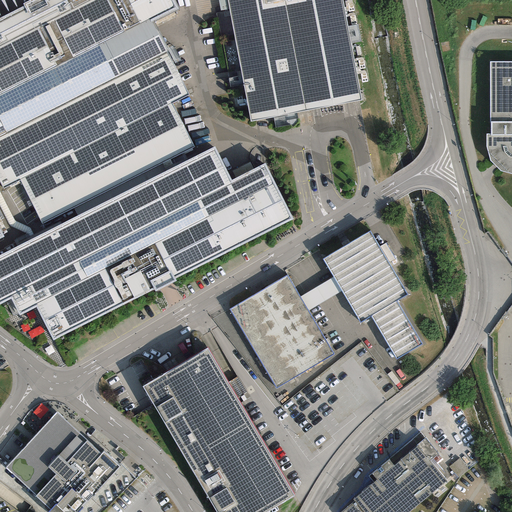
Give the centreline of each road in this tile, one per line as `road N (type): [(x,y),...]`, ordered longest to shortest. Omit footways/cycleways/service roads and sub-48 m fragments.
road 1 (tertiary): [(70,381),(395,186)]
road 2 (tertiary): [(475,261),(476,310),(462,347),(361,442),(312,511)]
road 3 (tertiary): [(70,381),(191,511)]
road 4 (tertiary): [(475,261),(440,123)]
road 5 (tertiary): [(395,186),(426,179),(447,188),(475,261)]
road 6 (tertiary): [(440,123),(415,0)]
